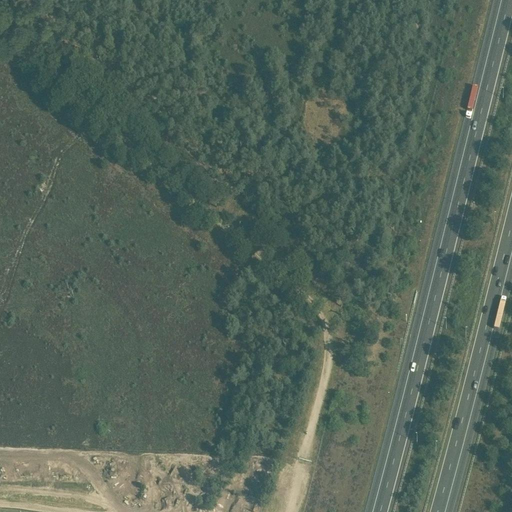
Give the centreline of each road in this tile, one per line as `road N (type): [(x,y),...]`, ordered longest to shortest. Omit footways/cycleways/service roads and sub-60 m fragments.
road 1 (track): [(0,27),(315,303),(329,358),(289,511)]
road 2 (motorway): [(508,0),(379,511)]
road 3 (motorway): [(436,511),(511,223)]
